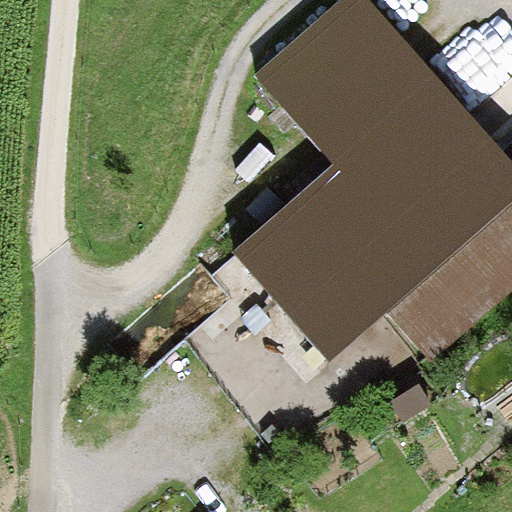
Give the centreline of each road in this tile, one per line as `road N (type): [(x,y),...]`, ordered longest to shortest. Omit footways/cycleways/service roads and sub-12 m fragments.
road 1 (track): [(289,0),(260,21),(212,90),(205,150),(178,218),(148,261),(122,291),(43,284)]
road 2 (track): [(43,284),(56,0)]
road 3 (track): [(44,511),(43,284)]
